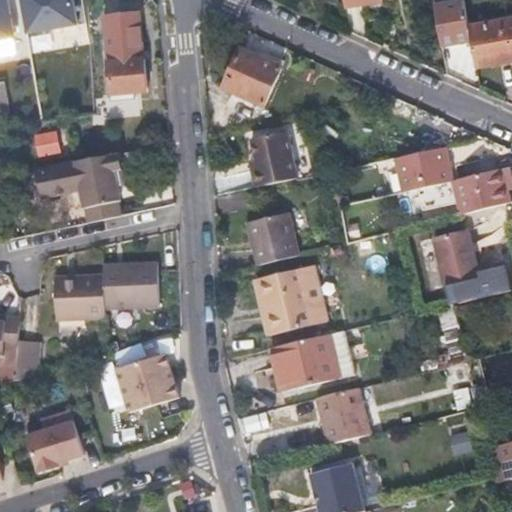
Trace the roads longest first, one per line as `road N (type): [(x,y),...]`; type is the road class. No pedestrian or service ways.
road 1 (residential): [(229,0),(511,130)]
road 2 (residential): [(219,441),(201,362),(192,220)]
road 3 (residential): [(8,511),(219,441)]
road 4 (residential): [(192,220),(178,0)]
road 5 (residential): [(0,261),(192,220)]
